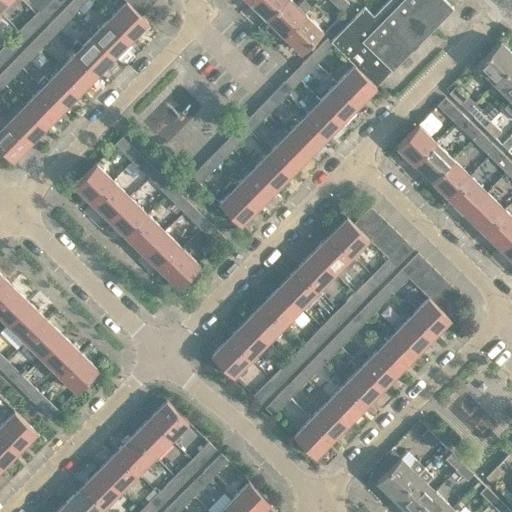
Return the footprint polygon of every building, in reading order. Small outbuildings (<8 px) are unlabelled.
[(59,3),(55,0),(47,0),(43,4),(51,12),(59,3)] [(71,0),(64,8),(71,15),(80,6),(73,0),(71,0)] [(125,1),(108,18),(130,39),(146,22),(147,22),(147,21),(141,15),(132,6),(125,0),(124,0),(125,1)] [(155,0),(138,0),(132,6),(141,15),(155,0)] [(249,0),(249,1),(266,17),(283,0),(249,0)] [(283,0),(266,17),(283,34),(304,13),(290,0),(283,0)] [(334,45),(353,64),(375,85),(452,7),(444,0),(387,0),(372,15),(364,6),(330,41),(334,45)] [(348,3),(345,0),(333,0),(332,1),(341,11),(348,3)] [(63,24),(71,15),(64,8),(55,16),(63,24)] [(321,29),(304,13),(283,34),(300,51),(299,51),(300,52),(322,30),(321,29)] [(113,56),(130,39),(108,18),(91,35),(113,56)] [(27,21),(18,30),(26,38),(34,29),(27,21)] [(26,38),(18,30),(10,39),(17,46),(26,38)] [(30,42),(38,49),(46,41),(39,33),(30,42)] [(96,73),(113,56),(91,35),(75,52),(96,73)] [(325,54),(334,45),(330,41),(326,37),(317,46),(325,54)] [(493,82),(511,62),(511,53),(500,41),(499,40),(475,64),(476,65),(477,65),(493,82)] [(29,58),(38,49),(30,42),(22,50),(29,58)] [(58,69),(79,90),(96,73),(75,52),(58,69)] [(511,62),(493,82),(510,98),(510,99),(511,96),(511,62)] [(300,63),(292,72),(300,79),(308,71),(300,63)] [(375,86),(375,85),(353,64),(352,64),(353,65),(336,82),(358,103),(374,86),(375,86)] [(0,72),(0,79),(4,84),(13,75),(5,67),(0,72)] [(63,107),(79,90),(58,69),(41,86),(63,107)] [(283,81),(291,88),(300,79),(292,72),(283,81)] [(228,189),(317,96),(300,81),(206,179),(214,186),(220,180),(228,189)] [(341,120),(358,103),(336,82),(319,99),(341,120)] [(24,103),(46,124),(63,107),(41,86),(24,103)] [(448,92),(460,103),(466,97),(454,86),(448,92)] [(436,104),(446,113),(453,105),(444,96),(436,104)] [(511,96),(510,99),(503,106),(511,115),(511,96)] [(266,97),(258,106),(266,113),(274,105),(266,97)] [(303,116),(324,137),(341,120),(319,99),(303,116)] [(480,109),(490,118),(497,111),(487,102),(480,109)] [(24,103),(8,120),(29,141),(46,124),(24,103)] [(201,106),(177,136),(185,142),(194,130),(203,136),(217,119),(201,106)] [(249,115),(257,122),(266,113),(258,106),(249,115)] [(472,115),(483,126),(489,120),(479,109),(472,115)] [(307,154),(324,137),(303,116),(286,133),(307,154)] [(12,158),(29,141),(8,120),(0,128),(0,147),(12,160),(13,159),(12,158)] [(494,137),(500,130),(489,120),(483,126),(494,137)] [(470,122),(462,130),(471,138),(479,130),(470,122)] [(397,146),(414,162),(435,141),(418,124),(418,123),(396,146),(397,146)] [(487,139),(479,130),(471,138),(480,147),(487,139)] [(233,131),(225,140),(232,147),(241,139),(233,131)] [(269,150),(290,171),(307,154),(286,133),(269,150)] [(122,152),(130,145),(121,136),(113,144),(122,152)] [(216,149),(224,156),(232,147),(225,140),(216,149)] [(452,158),(435,141),(414,162),(431,179),(452,158)] [(274,188),(290,171),(269,150),(252,167),(274,188)] [(511,163),(504,156),(497,163),(505,172),(511,165),(511,163)] [(448,196),(469,175),(452,158),(431,179),(448,196)] [(147,161),(139,169),(148,178),(156,170),(147,161)] [(75,185),(91,201),(112,180),(96,163),(95,162),(73,184),(74,185),(75,185)] [(207,173),(199,166),(190,175),(197,182),(207,173)] [(252,167),(235,184),(257,205),(274,188),(252,167)] [(164,178),(156,170),(148,178),(157,186),(164,178)] [(486,191),(469,175),(448,196),(465,213),(486,191)] [(130,196),(112,180),(91,201),(109,218),(130,196)] [(257,205),(235,184),(219,201),(218,201),(240,223),(241,223),(240,222),(257,205)] [(482,230),(503,208),(486,191),(465,213),(482,230)] [(182,195),(174,203),(182,211),(190,203),(182,195)] [(147,213),(130,196),(109,218),(126,235),(147,213)] [(199,212),(190,203),(182,211),(191,220),(199,212)] [(370,205),(353,222),(361,231),(378,214),(370,205)] [(511,233),(511,216),(503,208),(482,230),(500,246),(511,233)] [(126,235),(143,252),(164,230),(147,213),(126,235)] [(368,237),(370,239),(387,222),(378,214),(361,231),(368,237)] [(368,237),(361,231),(353,222),(346,216),(345,216),(345,217),(329,234),(350,255),(367,238),(368,237)] [(387,222),(370,239),(378,248),(395,230),(387,222)] [(216,228),(208,236),(217,245),(225,237),(216,228)] [(164,230),(143,252),(160,268),(181,247),(164,230)] [(378,248),(387,256),(404,239),(395,230),(378,248)] [(511,258),(511,233),(500,246),(511,258)] [(355,259),(350,255),(329,234),(312,251),(333,272),(343,262),(347,266),(355,259)] [(412,247),(404,239),(387,256),(388,257),(396,264),(412,247)] [(198,263),(181,247),(160,268),(177,285),(176,285),(177,286),(199,264),(198,263)] [(317,289),(333,272),(312,251),(295,268),(317,289)] [(408,276),(409,277),(425,260),(417,251),(400,269),(408,276)] [(387,273),(396,264),(388,257),(379,266),(387,273)] [(434,268),(425,260),(409,277),(417,285),(434,268)] [(278,285),(300,306),(317,289),(295,268),(278,285)] [(434,268),(417,285),(425,294),(442,276),(434,268)] [(399,285),(408,276),(400,269),(391,278),(399,285)] [(0,294),(11,284),(0,273),(0,294)] [(427,296),(434,302),(451,285),(442,276),(425,294),(427,296)] [(370,290),(362,283),(354,292),(361,299),(370,290)] [(0,315),(7,322),(28,301),(11,284),(0,294),(0,315)] [(283,323),(300,306),(278,285),(261,302),(283,323)] [(459,293),(451,285),(434,302),(443,311),(459,293)] [(353,308),(361,299),(354,292),(345,300),(353,308)] [(366,303),(373,311),(382,302),(374,295),(366,303)] [(450,317),(443,311),(434,302),(427,296),(426,296),(427,297),(410,314),(432,335),(448,318),(449,318),(450,317)] [(45,318),(28,301),(7,322),(24,339),(45,318)] [(261,302),(245,319),(266,340),(283,323),(261,302)] [(365,320),(373,311),(366,303),(357,312),(365,320)] [(415,352),(432,335),(410,314),(394,331),(415,352)] [(336,325),(328,317),(320,326),(328,333),(336,325)] [(24,339),(41,356),(62,334),(45,318),(24,339)] [(245,319),(228,336),(249,357),(266,340),(245,319)] [(319,342),(328,333),(320,326),(311,334),(319,342)] [(332,338),(340,345),(348,337),(341,329),(332,338)] [(398,369),(415,352),(394,331),(377,348),(398,369)] [(41,356),(58,372),(79,351),(62,334),(41,356)] [(233,374),(249,357),(228,336),(211,353),(210,354),(232,375),(233,374)] [(331,354),(340,345),(332,338),(324,346),(331,354)] [(360,365),(382,386),(398,369),(377,348),(360,365)] [(96,368),(79,351),(58,372),(75,389),(75,390),(97,368),(96,367),(96,368)] [(303,359),(295,351),(286,360),(294,368),(303,359)] [(286,376),(294,368),(286,360),(278,369),(286,376)] [(306,379),(315,371),(307,363),(299,372),(306,379)] [(365,403),(382,386),(360,365),(343,382),(365,403)] [(6,374),(14,383),(22,375),(13,366),(6,374)] [(298,388),(306,379),(299,372),(290,381),(298,388)] [(23,391),(31,384),(22,375),(14,383),(23,391)] [(327,399),(348,420),(365,403),(343,382),(327,399)] [(279,407),(296,426),(323,401),(306,383),(279,407)] [(260,402),(269,393),(261,386),(252,395),(260,402)] [(272,414),(281,405),(273,397),(264,407),(272,414)] [(165,400),(148,417),(170,438),(186,421),(187,422),(187,421),(165,399),(164,400),(165,400)] [(327,399),(310,417),(331,438),(348,420),(327,399)] [(48,400),(40,408),(49,417),(57,409),(48,400)] [(13,411),(0,424),(0,431),(18,449),(35,432),(36,432),(13,410),(13,411)] [(153,455),(170,438),(148,417),(131,434),(153,455)] [(315,455),(331,438),(310,417),(293,433),(292,434),(315,456),(315,455)] [(432,445),(438,439),(427,428),(421,434),(432,445)] [(0,464),(1,466),(18,449),(0,431),(0,464)] [(195,451),(207,439),(200,432),(188,445),(195,451)] [(114,451),(136,472),(153,455),(131,434),(114,451)] [(208,441),(199,450),(206,457),(215,448),(208,441)] [(119,489),(136,472),(114,451),(98,468),(119,489)] [(451,452),(444,458),(456,469),(462,463),(451,452)] [(220,453),(211,462),(218,469),(227,460),(220,453)] [(377,481),(394,497),(417,473),(423,467),(415,460),(409,466),(401,457),(400,456),(376,480),(377,481)] [(456,469),(466,479),(472,472),(462,463),(456,469)] [(496,465),(485,476),(491,482),(502,471),(496,465)] [(190,474),(182,467),(173,475),(181,483),(190,474)] [(81,485),(102,506),(119,489),(98,468),(81,485)] [(434,490),(417,473),(394,497),(408,511),(413,511),(435,490),(434,489),(434,490)] [(173,492),(181,483),(173,475),(165,484),(173,492)] [(194,478),(186,487),(193,495),(202,486),(194,478)] [(247,481),(231,498),(245,511),(258,511),(269,502),(270,502),(247,480),(247,481)] [(81,485),(64,502),(73,511),(96,511),(102,506),(81,485)] [(485,485),(478,491),(489,502),(495,496),(485,485)] [(177,496),(185,503),(193,495),(186,487),(177,496)] [(413,511),(446,511),(451,507),(435,491),(435,490),(413,511)] [(500,511),(506,506),(495,496),(489,502),(499,511),(500,511)] [(245,511),(231,498),(216,511),(245,511)] [(152,511),(156,508),(148,501),(140,510),(142,511),(152,511)] [(73,511),(64,502),(53,511),(73,511)]
